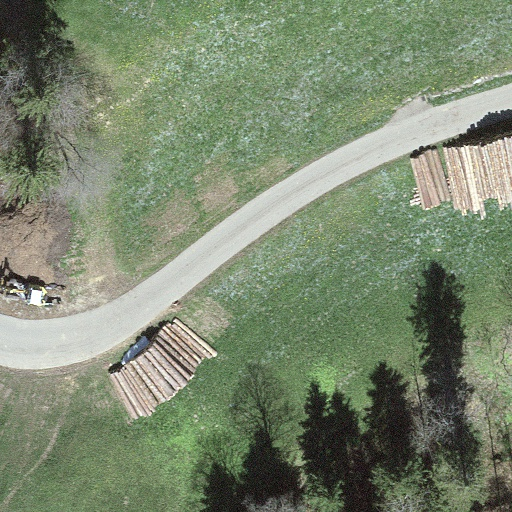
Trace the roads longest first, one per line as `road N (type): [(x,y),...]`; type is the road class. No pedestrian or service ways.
road 1 (track): [(0,338),(40,342),(117,315),(373,148),(511,99)]
road 2 (track): [(117,315),(49,0)]
